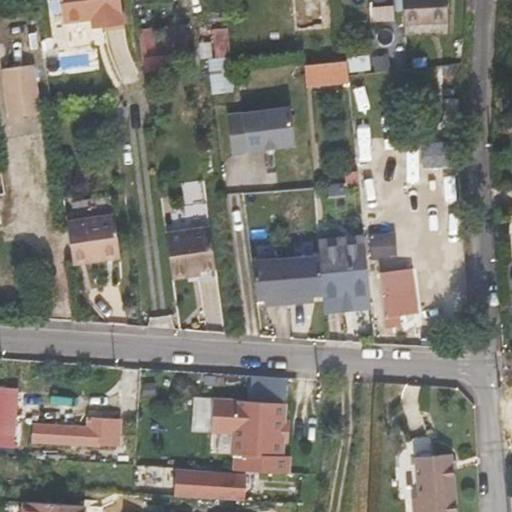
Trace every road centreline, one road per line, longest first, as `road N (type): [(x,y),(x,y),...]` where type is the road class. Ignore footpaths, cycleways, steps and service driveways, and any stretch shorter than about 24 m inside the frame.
road 1 (residential): [(485,370),(0,340)]
road 2 (residential): [(485,370),(473,127),(479,0)]
road 3 (residential): [(495,511),(485,370)]
